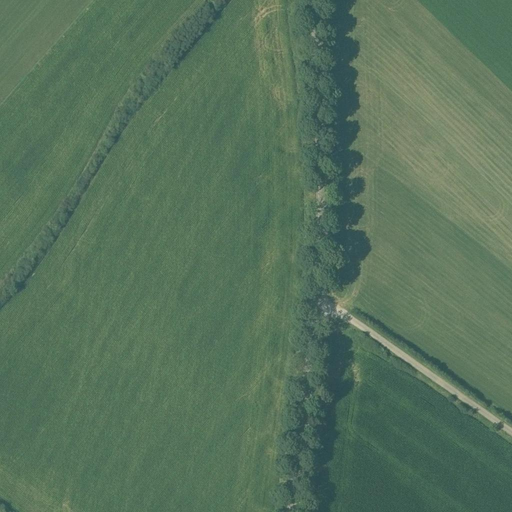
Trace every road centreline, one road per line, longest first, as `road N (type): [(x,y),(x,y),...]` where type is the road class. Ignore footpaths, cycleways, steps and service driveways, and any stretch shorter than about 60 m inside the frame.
road 1 (secondary): [(292,511),(322,211),(317,0)]
road 2 (track): [(511,432),(345,315),(316,304)]
